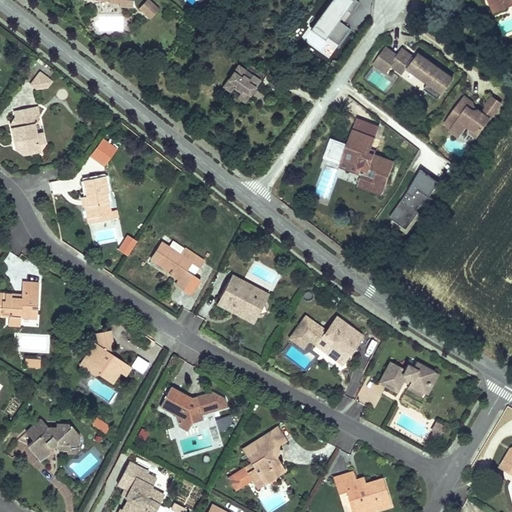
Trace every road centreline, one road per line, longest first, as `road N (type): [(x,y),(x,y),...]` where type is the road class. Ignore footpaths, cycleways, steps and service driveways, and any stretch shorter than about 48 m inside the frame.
road 1 (residential): [(447,478),(180,333),(48,247),(0,179)]
road 2 (secondary): [(0,1),(251,201)]
road 3 (secondary): [(251,201),(403,315),(509,379)]
road 4 (residential): [(397,0),(251,201)]
